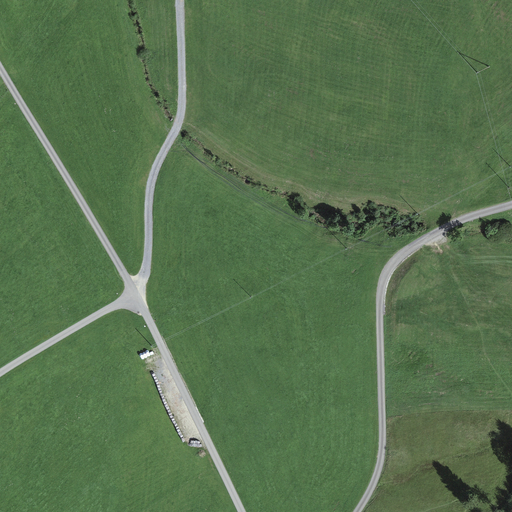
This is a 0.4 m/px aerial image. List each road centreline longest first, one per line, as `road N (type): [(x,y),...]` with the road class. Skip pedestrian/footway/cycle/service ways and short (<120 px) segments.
road 1 (track): [(357,511),(380,465),(381,295),(389,268),(442,228),(511,204)]
road 2 (track): [(133,291),(145,268),(152,180),(182,106),(179,0)]
